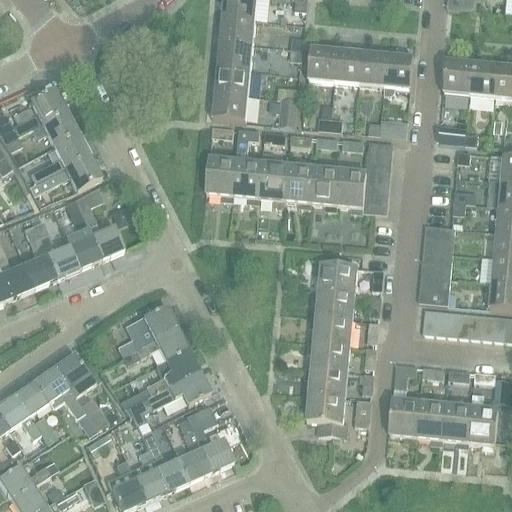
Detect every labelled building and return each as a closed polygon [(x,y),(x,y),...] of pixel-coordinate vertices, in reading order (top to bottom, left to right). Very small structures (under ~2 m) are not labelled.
[(255,26),(257,1),(244,0),(224,0),(223,23),(255,26)] [(476,3),(448,0),(446,14),(475,17),(476,3)] [(295,5),(294,16),(306,17),(307,6),(295,5)] [(220,48),(253,51),(255,26),(223,23),(220,48)] [(292,43),(291,55),(302,56),(303,45),(292,43)] [(250,77),(253,51),(220,48),(218,74),(250,77)] [(307,85),(334,88),(336,55),(310,53),(307,85)] [(291,55),(289,66),(301,67),(302,56),(291,55)] [(336,55),(334,88),(359,90),(362,58),(336,55)] [(362,58),(359,90),(384,93),(387,60),(362,58)] [(413,63),(387,60),(384,93),(410,95),(413,63)] [(469,100),(472,68),(447,66),(447,65),(446,65),(443,99),(444,99),(444,98),(469,100)] [(497,70),(472,68),(469,100),(494,103),(497,70)] [(494,103),(511,104),(511,71),(497,70),(494,103)] [(248,101),(250,77),(218,74),(215,99),(248,101)] [(279,104),(286,105),(297,106),(299,95),(280,93),(279,104)] [(27,124),(19,128),(24,138),(32,134),(66,117),(55,94),(30,107),(36,119),(27,124)] [(245,128),(248,101),(215,99),(213,123),(212,123),(212,124),(245,128)] [(286,105),(285,116),(296,117),(297,106),(286,105)] [(322,108),(321,124),(331,125),(332,109),(322,108)] [(279,115),(278,131),(295,133),(296,117),(285,116),(279,115)] [(46,139),(53,152),(78,139),(66,117),(32,134),(37,144),(46,139)] [(5,119),(0,121),(0,142),(4,148),(17,142),(24,138),(19,128),(12,132),(5,119)] [(319,124),(318,135),(330,137),(331,125),(321,124),(319,124)] [(331,125),(330,137),(342,138),(343,126),(331,125)] [(381,129),(380,141),(405,143),(406,127),(382,125),(382,129),(381,129)] [(494,125),(493,137),(501,138),(502,126),(494,125)] [(369,128),(367,140),(380,141),(381,129),(369,128)] [(232,145),(233,134),(213,132),(212,143),(232,145)] [(440,132),(439,148),(465,150),(466,139),(466,135),(440,132)] [(259,147),(260,137),(239,135),(239,145),(259,147)] [(285,139),(265,137),(264,148),(284,150),(285,139)] [(59,164),(30,179),(35,189),(54,179),(54,180),(66,173),(89,161),(78,139),(53,152),(59,164)] [(466,139),(465,150),(465,151),(476,152),(478,140),(466,139)] [(311,142),(291,140),(290,150),(310,152),(311,142)] [(17,142),(4,148),(10,157),(21,151),(17,142)] [(337,145),(317,143),(316,152),(336,154),(337,145)] [(237,166),(234,201),(259,204),(262,168),(247,166),(249,146),(239,145),(237,166)] [(363,147),(343,145),(342,155),(362,157),(363,147)] [(369,147),(367,160),(392,162),(393,150),(369,147)] [(0,180),(2,184),(13,176),(6,163),(0,154),(0,180)] [(470,170),(471,158),(458,157),(457,169),(470,170)] [(262,168),(259,204),(285,206),(289,170),(274,169),(275,160),(263,159),(262,168)] [(367,160),(366,171),(391,174),(392,162),(367,160)] [(66,173),(54,180),(58,188),(68,183),(75,196),(101,183),(89,161),(66,173)] [(501,187),(511,188),(511,161),(502,161),(502,162),(503,162),(501,187)] [(206,199),(234,201),(237,166),(209,163),(206,199)] [(289,170),(285,206),(311,209),(314,173),(289,170)] [(366,171),(366,178),(365,183),(389,185),(391,174),(366,171)] [(311,209),(336,211),(340,175),(314,173),(311,209)] [(340,175),(336,211),(362,213),(363,205),(364,194),(365,183),(366,178),(340,175)] [(54,180),(54,179),(35,189),(28,192),(33,201),(58,188),(54,180)] [(364,194),(388,196),(389,185),(365,183),(364,194)] [(511,188),(501,187),(499,212),(511,213),(511,188)] [(75,205),(87,233),(96,229),(89,212),(102,206),(97,193),(75,205)] [(364,194),(363,205),(387,207),(388,196),(364,194)] [(454,197),(453,208),(465,209),(466,198),(454,197)] [(78,237),(65,242),(68,251),(78,275),(101,265),(91,242),(87,233),(75,205),(66,209),(78,237)] [(363,205),(362,213),(362,218),(386,220),(387,207),(363,205)] [(453,208),(452,220),(464,221),(465,209),(453,208)] [(511,213),(499,212),(496,237),(511,238),(511,213)] [(127,214),(114,220),(119,232),(132,226),(127,214)] [(42,226),(33,230),(38,241),(46,237),(42,226)] [(36,265),(24,270),(33,294),(56,284),(38,241),(33,230),(23,234),(36,265)] [(426,230),(425,244),(454,246),(455,233),(426,230)] [(113,232),(91,242),(101,265),(123,256),(113,232)] [(46,237),(38,241),(56,284),(78,275),(68,251),(55,257),(46,237)] [(511,238),(496,237),(494,263),(511,264),(511,238)] [(453,259),(454,246),(425,244),(424,256),(453,259)] [(0,251),(0,277),(11,303),(33,294),(24,270),(10,276),(0,251)] [(424,256),(423,269),(452,272),(453,259),(424,256)] [(316,262),(314,281),(320,282),(318,297),(354,300),(357,274),(333,272),(334,263),(316,262)] [(511,264),(494,263),(492,288),(511,290),(511,264)] [(450,284),(452,272),(423,269),(421,281),(450,284)] [(382,297),(384,276),(374,275),(372,296),(382,297)] [(0,308),(11,303),(0,277),(0,308)] [(449,296),(450,284),(421,281),(420,294),(449,296)] [(511,290),(492,288),(489,312),(488,314),(511,316),(511,290)] [(448,310),(449,296),(420,294),(419,307),(448,310)] [(313,296),(311,311),(317,312),(316,322),(352,326),(354,300),(318,297),(313,296)] [(379,323),(381,302),(371,301),(369,322),(379,323)] [(137,341),(118,351),(123,361),(135,355),(155,345),(176,334),(165,312),(143,323),(131,329),(137,341)] [(423,339),(435,340),(438,316),(425,315),(423,339)] [(438,316),(435,340),(447,341),(449,317),(438,316)] [(449,317),(447,341),(458,342),(460,318),(449,317)] [(460,318),(458,342),(469,343),(471,319),(460,318)] [(471,319),(469,343),(480,344),(483,320),(471,319)] [(480,344),(492,346),(494,322),(483,320),(480,344)] [(310,322),(309,334),(315,334),(313,348),(350,351),(352,326),(316,322),(310,322)] [(494,322),(492,346),(504,347),(507,323),(494,322)] [(377,349),(379,328),(369,327),(367,348),(377,349)] [(159,354),(165,367),(187,356),(176,334),(155,345),(135,355),(139,363),(159,354)] [(307,347),(306,360),(312,360),(311,374),(347,377),(350,351),(313,348),(307,347)] [(374,375),(376,354),(367,353),(365,374),(374,375)] [(162,383),(145,392),(146,393),(151,402),(198,377),(187,356),(165,367),(156,371),(162,383)] [(95,391),(87,381),(79,368),(73,360),(53,374),(79,412),(88,407),(83,400),(95,391)] [(84,365),(79,368),(87,381),(95,391),(100,388),(84,365)] [(395,381),(393,405),(389,440),(407,442),(406,448),(415,449),(416,443),(417,443),(420,407),(405,406),(408,382),(416,383),(417,373),(396,370),(395,381)] [(443,385),(444,375),(423,373),(422,383),(443,385)] [(53,374),(33,388),(47,409),(51,414),(62,406),(75,425),(84,419),(79,412),(53,374)] [(305,374),(304,385),(310,386),(309,400),(345,403),(347,377),(311,374),(305,374)] [(469,377),(449,375),(448,385),(468,387),(469,377)] [(209,399),(198,377),(151,402),(147,403),(153,413),(153,414),(182,400),(187,410),(209,399)] [(494,390),(495,380),(475,378),(474,388),(494,390)] [(372,401),(374,380),(364,379),(362,400),(372,401)] [(33,388),(13,402),(27,422),(47,409),(33,388)] [(146,393),(133,400),(137,409),(147,403),(151,402),(146,393)] [(303,399),(302,411),(307,412),(306,427),(319,428),(317,441),(346,444),(347,431),(342,430),(345,403),(309,400),(303,399)] [(472,412),(467,454),(468,454),(468,448),(484,450),(484,455),(493,456),(497,415),(483,413),(484,402),(473,401),(472,412)] [(13,402),(0,410),(0,427),(6,436),(20,427),(25,435),(32,430),(32,429),(27,422),(13,402)] [(147,403),(137,409),(143,419),(153,413),(147,403)] [(88,407),(79,412),(84,419),(88,425),(100,417),(91,404),(88,407)] [(369,433),(369,427),(371,406),(357,404),(354,431),(369,433)] [(420,407),(417,443),(433,445),(432,450),(441,451),(442,446),(445,410),(420,407)] [(135,410),(127,414),(132,421),(139,417),(135,410)] [(445,410),(442,446),(459,447),(458,453),(467,454),(472,412),(445,410)] [(208,412),(186,422),(192,435),(197,446),(206,442),(201,432),(215,426),(208,412)] [(100,417),(88,425),(90,427),(96,436),(108,428),(101,417),(100,417)] [(84,419),(75,425),(81,433),(90,427),(88,425),(84,419)] [(43,421),(32,429),(32,430),(38,438),(40,440),(50,432),(43,421)] [(186,422),(178,425),(184,438),(192,435),(186,422)] [(32,430),(25,435),(32,445),(40,440),(38,438),(32,430)] [(184,438),(182,439),(187,450),(197,446),(192,435),(184,438)] [(106,438),(87,451),(94,460),(113,448),(106,438)] [(206,442),(197,446),(200,455),(210,479),(233,469),(223,445),(210,451),(206,442)] [(9,458),(18,453),(12,444),(3,449),(9,458)] [(191,459),(178,465),(188,488),(210,479),(200,455),(197,446),(187,450),(191,459)] [(156,452),(147,456),(166,498),(188,488),(178,465),(165,471),(156,452)] [(143,470),(129,475),(133,485),(144,508),(166,498),(147,456),(138,460),(143,470)] [(119,480),(107,485),(111,495),(118,511),(134,511),(144,508),(133,485),(129,475),(125,465),(115,470),(119,480)] [(53,466),(44,472),(49,480),(59,475),(53,466)] [(0,482),(0,490),(10,506),(31,492),(49,480),(44,472),(26,483),(18,471),(0,482)] [(94,484),(83,489),(87,498),(98,492),(94,484)] [(10,506),(13,511),(43,511),(31,492),(10,506)] [(57,492),(46,499),(52,508),(63,501),(57,492)] [(73,494),(63,501),(69,510),(79,503),(73,494)] [(65,511),(69,510),(63,501),(52,508),(45,511),(65,511)]
